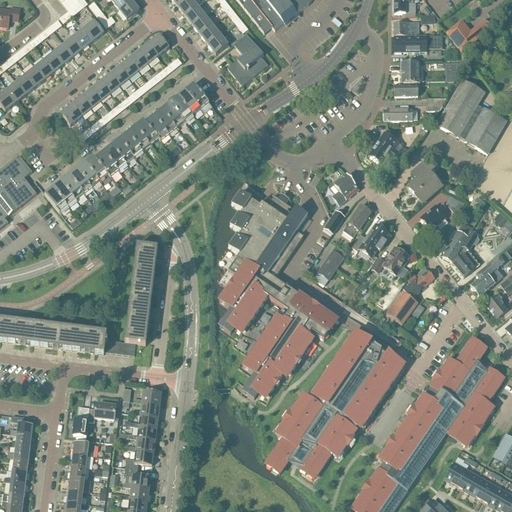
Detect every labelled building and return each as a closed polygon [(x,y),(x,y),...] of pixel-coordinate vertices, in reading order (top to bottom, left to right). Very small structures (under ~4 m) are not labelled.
[(57,0),(61,5),(68,13),(78,5),(75,1),(74,0),(57,0)] [(82,0),(75,0),(75,1),(78,5),(83,10),(85,8),(87,6),(82,0)] [(119,13),(131,3),(129,0),(115,0),(111,3),(119,13)] [(178,10),(189,0),(170,0),(178,10)] [(185,19),(198,9),(190,0),(189,0),(178,10),(185,19)] [(235,0),(264,36),(272,30),(275,33),(284,26),(307,7),(312,0),(235,0)] [(131,3),(119,13),(126,22),(139,12),(131,3)] [(227,16),(232,12),(225,3),(220,7),(227,16)] [(95,16),(100,12),(94,4),(88,8),(95,16)] [(78,5),(68,13),(72,19),(83,10),(78,5)] [(412,6),(394,6),(394,7),(394,16),(405,16),(405,18),(412,17),(415,16),(415,6),(412,6)] [(427,8),(423,11),(428,17),(432,14),(427,8)] [(9,12),(0,10),(0,29),(8,31),(8,23),(18,24),(19,10),(9,9),(9,12)] [(193,28),(205,18),(198,9),(185,19),(193,28)] [(102,25),(107,21),(100,12),(95,16),(102,25)] [(235,26),(240,22),(232,12),(227,16),(235,26)] [(63,26),(72,19),(68,13),(59,21),(63,26)] [(200,38),(213,28),(205,18),(193,28),(200,38)] [(110,19),(107,21),(102,25),(106,31),(114,24),(110,19)] [(240,22),(235,26),(243,35),(247,31),(240,22)] [(470,33),(461,22),(445,35),(461,54),(491,31),(491,30),(495,26),(491,22),(487,26),(484,22),(470,33)] [(50,28),(54,33),(61,28),(57,23),(50,28)] [(84,30),(93,43),(103,35),(93,23),(84,30)] [(409,25),(394,25),(394,38),(409,38),(413,38),(419,38),(419,25),(411,25),(409,25)] [(44,41),(54,33),(50,28),(40,36),(44,41)] [(208,47),(220,37),(213,28),(200,38),(208,47)] [(84,51),(93,43),(84,30),(74,38),(84,51)] [(34,49),(44,41),(40,36),(30,44),(34,49)] [(148,46),(158,59),(169,50),(159,37),(148,46)] [(220,37),(208,47),(215,57),(228,47),(220,37)] [(241,89),(267,68),(261,60),(263,58),(246,37),(233,47),(242,59),(237,63),(227,71),(241,89)] [(74,59),(84,51),(74,38),(64,46),(74,59)] [(421,39),(394,39),(394,55),(426,54),(426,52),(441,51),(440,38),(430,38),(421,39)] [(24,57),(34,49),(30,44),(20,52),(24,57)] [(64,66),(74,59),(64,46),(54,54),(64,66)] [(148,46),(137,55),(147,67),(158,59),(148,46)] [(14,65),(24,57),(20,52),(10,60),(14,65)] [(54,74),(64,66),(54,54),(44,62),(54,74)] [(137,55),(126,63),(136,76),(147,67),(137,55)] [(5,73),(14,65),(10,60),(1,67),(5,73)] [(166,69),(170,74),(181,65),(177,60),(166,69)] [(454,80),(446,80),(446,85),(454,85),(454,84),(463,71),(470,66),(466,61),(458,66),(453,66),(454,80)] [(44,82),(54,74),(44,62),(34,70),(44,82)] [(126,63),(115,72),(125,85),(136,76),(126,63)] [(400,86),(420,85),(419,65),(400,65),(400,86)] [(159,83),(170,74),(166,69),(155,78),(159,83)] [(34,90),(44,82),(34,70),(25,77),(34,90)] [(115,72),(104,81),(114,93),(125,85),(115,72)] [(25,98),(34,90),(25,77),(15,85),(25,98)] [(148,92),(159,83),(155,78),(144,87),(148,92)] [(104,81),(93,89),(103,102),(114,93),(104,81)] [(483,111),(478,108),(485,95),(462,82),(435,128),(458,141),(459,140),(464,143),(463,144),(487,158),(507,124),(483,110),(483,111)] [(15,106),(25,98),(15,85),(5,93),(15,106)] [(137,100),(148,92),(144,87),(133,95),(137,100)] [(186,93),(200,112),(208,105),(194,87),(186,93)] [(394,99),(418,98),(418,87),(394,88),(394,99)] [(93,89),(82,98),(92,111),(103,102),(93,89)] [(0,107),(5,113),(15,106),(5,93),(0,97),(0,107)] [(177,99),(192,118),(200,112),(186,93),(185,93),(177,99)] [(347,103),(352,99),(348,94),(343,98),(347,103)] [(126,109),(137,100),(133,95),(122,104),(126,109)] [(82,98),(71,107),(81,119),(92,111),(82,98)] [(169,106),(184,124),(192,118),(177,99),(177,100),(169,106)] [(427,113),(438,113),(440,111),(446,100),(426,100),(427,113)] [(115,118),(126,109),(122,104),(111,113),(115,118)] [(176,131),(184,124),(169,106),(161,112),(176,131)] [(81,119),(71,107),(60,116),(70,128),(81,119)] [(153,119),(168,137),(176,131),(161,112),(153,119)] [(412,112),(383,112),(384,123),(412,123),(417,123),(417,113),(412,113),(412,112)] [(104,126),(115,118),(111,113),(100,121),(104,126)] [(145,125),(158,141),(160,144),(168,137),(153,119),(145,125)] [(93,135),(104,126),(100,121),(89,130),(93,135)] [(158,141),(145,125),(143,123),(135,129),(150,148),(158,141)] [(424,124),(421,124),(421,132),(424,132),(424,134),(426,134),(430,127),(430,124),(424,124)] [(127,135),(142,154),(150,148),(135,129),(127,135)] [(82,144),(93,135),(89,130),(78,139),(82,144)] [(119,142),(134,160),(142,154),(127,135),(127,136),(119,142)] [(409,153),(402,149),(403,147),(384,135),(369,158),(381,166),(382,163),(384,165),(389,158),(387,156),(389,153),(397,158),(398,156),(404,160),(409,153)] [(111,148),(126,167),(134,160),(119,142),(111,148)] [(110,163),(118,173),(126,167),(111,148),(103,155),(110,163)] [(108,177),(108,178),(110,180),(118,173),(110,163),(103,155),(95,161),(108,177)] [(17,158),(0,171),(0,177),(9,188),(10,190),(23,206),(36,196),(24,180),(31,174),(18,157),(17,158)] [(93,159),(85,165),(100,184),(104,188),(111,181),(110,180),(108,178),(108,177),(95,161),(93,159)] [(422,205),(442,188),(441,187),(443,186),(432,174),(436,171),(427,161),(411,175),(417,181),(408,189),(422,205)] [(91,188),(92,190),(100,184),(85,165),(77,171),(91,188)] [(77,172),(69,178),(77,188),(84,197),(92,190),(91,188),(77,171),(77,172)] [(20,209),(23,206),(10,190),(9,188),(0,177),(0,204),(9,217),(20,209)] [(69,178),(61,184),(64,188),(76,203),(84,197),(77,188),(69,178)] [(334,197),(331,200),(338,209),(346,203),(358,193),(355,188),(347,178),(341,182),(339,179),(332,185),(334,188),(333,188),(338,194),(334,197)] [(64,188),(61,184),(53,190),(68,209),(76,203),(64,188)] [(117,188),(108,195),(112,200),(118,195),(121,193),(117,188)] [(60,216),(68,209),(53,190),(45,197),(60,216)] [(259,208),(250,202),(251,202),(240,194),(231,207),(242,215),(240,217),(238,216),(230,228),(240,236),(238,239),(237,237),(228,250),(239,257),(228,273),(236,279),(232,285),(231,284),(227,291),(228,291),(219,304),(231,312),(219,329),(230,336),(233,331),(241,337),(267,300),(288,314),(283,320),(278,317),(259,344),(258,343),(251,354),(252,355),(243,369),(255,377),(243,394),(253,401),(257,397),(265,402),(273,390),(274,390),(279,383),(278,383),(282,377),(286,380),(295,368),(296,369),(300,362),(300,361),(304,355),(305,356),(312,345),(311,344),(312,342),(308,339),(311,334),(324,343),(337,323),(318,310),(319,309),(312,305),(311,305),(299,297),(298,298),(287,290),(288,289),(275,280),(304,238),(296,233),(307,218),(296,210),(292,216),(288,214),(291,211),(272,198),(272,199),(271,202),(266,199),(259,208)] [(456,219),(464,205),(449,198),(446,205),(456,219)] [(476,199),(471,207),(480,212),(485,205),(476,199)] [(4,221),(9,217),(0,204),(0,230),(8,225),(7,224),(4,221)] [(446,209),(442,205),(437,209),(435,207),(429,212),(428,212),(424,216),(420,220),(430,233),(437,227),(440,231),(447,225),(445,222),(446,221),(441,214),(446,209)] [(353,241),(358,233),(371,215),(360,207),(347,226),(342,233),(353,241)] [(334,237),(345,220),(335,213),(323,231),(334,237)] [(503,227),(508,223),(499,214),(493,220),(496,223),(494,224),(501,230),(503,227)] [(511,226),(508,223),(503,227),(510,234),(511,232),(511,226)] [(380,254),(391,238),(375,227),(365,241),(360,237),(351,250),(357,254),(359,253),(371,261),(377,252),(380,254)] [(462,247),(471,233),(461,227),(458,233),(457,233),(442,259),(452,265),(462,247)] [(471,233),(462,247),(470,252),(473,247),(476,247),(479,242),(477,239),(478,237),(471,233)] [(323,248),(326,244),(319,239),(316,243),(323,248)] [(124,344),(135,346),(145,347),(157,250),(136,248),(124,344)] [(396,279),(409,260),(394,249),(384,264),(378,260),(371,271),(378,276),(382,269),(396,279)] [(329,283),(344,260),(332,252),(317,275),(317,276),(314,281),(324,288),(328,283),(329,283)] [(464,280),(475,271),(479,267),(468,253),(452,265),(464,280)] [(479,281),(470,288),(479,299),(485,294),(495,286),(494,286),(502,279),(496,272),(504,266),(503,266),(499,260),(476,278),(479,281)] [(402,294),(411,300),(420,292),(420,293),(434,281),(427,273),(425,270),(417,277),(419,279),(413,284),(402,293),(403,293),(402,294)] [(416,280),(413,277),(406,282),(409,286),(416,280)] [(503,291),(511,285),(511,284),(511,278),(511,277),(507,280),(499,287),(503,291)] [(392,284),(376,307),(385,313),(401,290),(392,284)] [(508,297),(511,293),(511,284),(503,292),(508,297)] [(356,294),(361,298),(365,292),(359,289),(356,294)] [(418,306),(411,300),(402,294),(385,316),(401,328),(418,306)] [(497,321),(507,312),(503,307),(504,305),(502,302),(497,297),(485,307),(497,321)] [(135,346),(124,344),(105,342),(106,335),(0,321),(0,343),(103,356),(104,354),(134,358),(135,346)] [(373,349),(371,347),(371,346),(355,335),(312,398),(313,399),(310,404),(303,399),(290,417),(288,415),(282,423),(285,425),(276,438),(283,442),(266,466),(279,474),(287,463),(302,468),(300,471),(313,480),(330,456),(337,460),(345,448),(348,449),(353,441),(351,440),(354,434),(358,429),(360,430),(403,368),(387,357),(386,358),(381,354),(381,353),(374,348),(373,349)] [(487,376),(477,363),(485,351),(472,342),(455,367),(448,363),(440,375),(438,373),(432,381),(435,383),(431,388),(432,389),(431,391),(430,390),(426,395),(427,396),(426,398),(425,397),(415,412),(412,410),(407,418),(409,420),(394,442),(391,441),(386,448),(388,450),(380,462),(382,464),(379,468),(381,470),(379,473),(378,473),(369,485),(367,483),(362,491),(364,493),(352,511),(353,511),(394,511),(447,436),(466,449),(475,436),(477,438),(482,430),(480,429),(492,411),(486,406),(503,382),(489,373),(487,376)] [(141,406),(159,408),(161,396),(142,393),(141,402),(134,401),(133,405),(141,406)] [(90,410),(88,423),(95,424),(95,420),(114,422),(116,408),(96,406),(96,411),(90,410)] [(132,413),(131,417),(139,418),(158,420),(159,408),(141,406),(140,414),(132,413)] [(75,421),(73,437),(86,438),(88,423),(90,410),(78,409),(76,421),(75,421)] [(138,426),(131,425),(130,425),(130,429),(138,430),(156,432),(158,420),(139,418),(138,426)] [(16,438),(31,439),(32,427),(18,426),(17,433),(10,432),(10,437),(16,438)] [(128,441),(136,442),(155,444),(156,432),(138,430),(137,438),(129,437),(128,441)] [(492,459),(511,470),(511,439),(505,436),(500,444),(492,459)] [(29,451),(31,439),(16,438),(15,445),(9,444),(8,449),(15,450),(29,451)] [(127,448),(127,453),(135,454),(153,456),(155,444),(136,442),(135,449),(127,448)] [(72,457),(87,459),(93,459),(94,447),(74,444),(72,457)] [(28,463),(29,451),(15,450),(14,455),(7,455),(7,460),(13,461),(28,463)] [(152,468),(153,456),(135,454),(134,461),(126,460),(125,464),(125,471),(137,472),(138,467),(152,468)] [(86,470),(87,459),(72,457),(71,469),(86,470)] [(26,475),(28,463),(13,461),(12,473),(26,475)] [(453,465),(443,482),(456,489),(466,472),(453,465)] [(84,482),(86,470),(71,469),(70,480),(84,482)] [(122,489),(130,490),(136,491),(149,493),(150,480),(136,478),(137,472),(125,471),(124,477),(132,478),(131,486),(123,485),(122,489)] [(466,472),(456,489),(469,497),(479,479),(466,472)] [(25,487),(26,475),(12,473),(11,480),(4,479),(4,485),(10,485),(25,487)] [(479,479),(469,497),(481,504),(491,486),(479,479)] [(91,483),(84,482),(70,480),(68,492),(89,495),(91,483)] [(23,499),(25,487),(10,485),(9,497),(23,499)] [(491,486),(481,504),(494,511),(504,493),(491,486)] [(147,505),(149,493),(136,491),(130,490),(129,498),(121,497),(121,496),(111,495),(110,500),(112,500),(121,501),(129,502),(147,505)] [(68,492),(67,504),(81,506),(82,500),(87,500),(88,495),(68,492)] [(511,497),(504,493),(494,511),(495,511),(509,511),(511,508),(511,497)] [(23,499),(9,497),(3,496),(1,508),(7,509),(22,511),(23,499)] [(443,511),(434,501),(422,511),(443,511)] [(119,511),(146,511),(147,505),(129,502),(128,510),(120,509),(119,511)]
